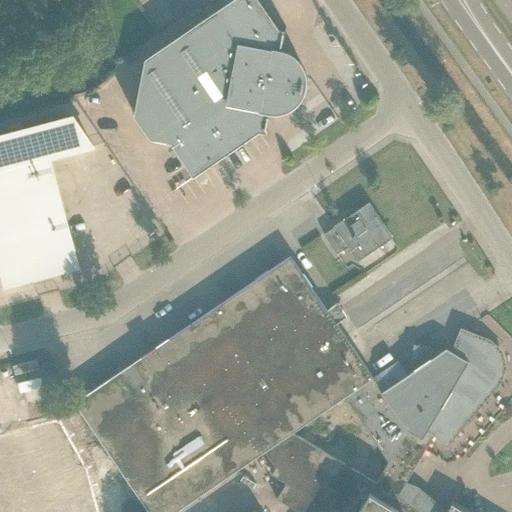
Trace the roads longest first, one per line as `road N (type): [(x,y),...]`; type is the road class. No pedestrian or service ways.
road 1 (unclassified): [(0,340),(107,310),(410,105)]
road 2 (unclassified): [(511,262),(410,105)]
road 3 (unclassified): [(410,105),(337,0)]
